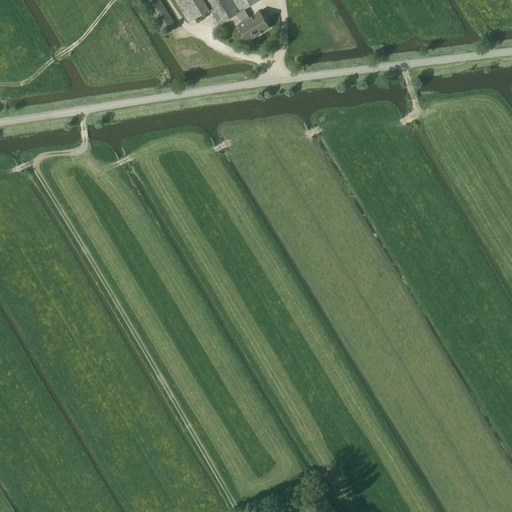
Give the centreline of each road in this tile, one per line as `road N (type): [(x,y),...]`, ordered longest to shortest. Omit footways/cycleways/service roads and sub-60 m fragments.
road 1 (unclassified): [(0,122),(511,51)]
road 2 (track): [(80,110),(85,149),(43,159),(47,191),(235,506)]
